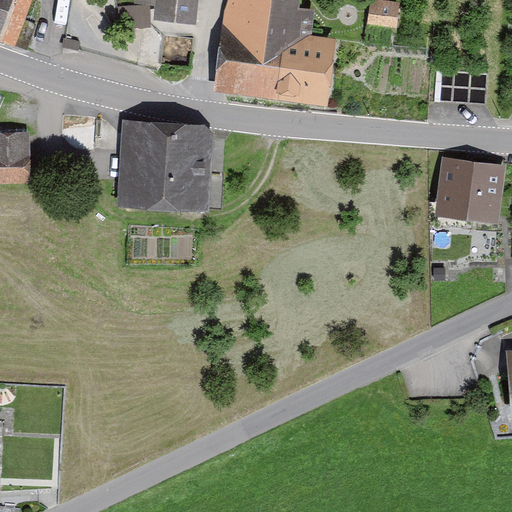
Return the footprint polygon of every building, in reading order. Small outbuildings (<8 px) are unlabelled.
[(0,0),(0,32),(12,0),(0,0)] [(151,22),(154,1),(142,0),(132,0),(131,20),(151,22)] [(201,0),(158,0),(156,21),(198,26),(201,0)] [(301,0),(235,0),(228,9),(215,91),(329,108),(339,41),(314,37),(318,12),(300,9),(301,0)] [(404,4),(375,0),(373,0),(370,29),(401,33),(404,4)] [(213,134),(125,128),(119,215),(207,221),(213,134)] [(31,134),(0,133),(0,171),(31,172),(31,134)] [(509,173),(446,161),(435,218),(498,230),(509,173)]
